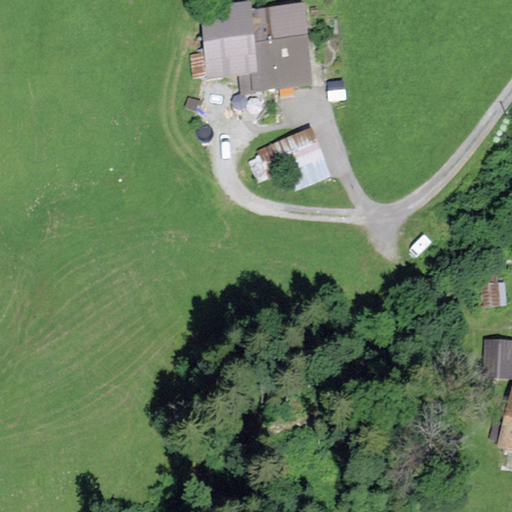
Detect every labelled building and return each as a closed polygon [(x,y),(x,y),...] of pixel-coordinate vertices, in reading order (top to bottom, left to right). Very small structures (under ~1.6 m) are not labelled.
[(241,77),(242,94),(310,88),(308,65),(300,66),(296,20),(302,19),(301,5),(284,6),(285,13),(248,16),(247,7),(202,11),(207,67),(208,80),(241,77)] [(258,182),(316,159),(307,135),(259,154),(261,160),(251,164),(258,182)] [(498,307),(496,285),(481,286),(483,308),(498,307)] [(511,342),(492,345),(497,376),(511,373),(511,342)] [(511,420),(511,424),(497,420),(492,440),(511,445),(511,420)]
